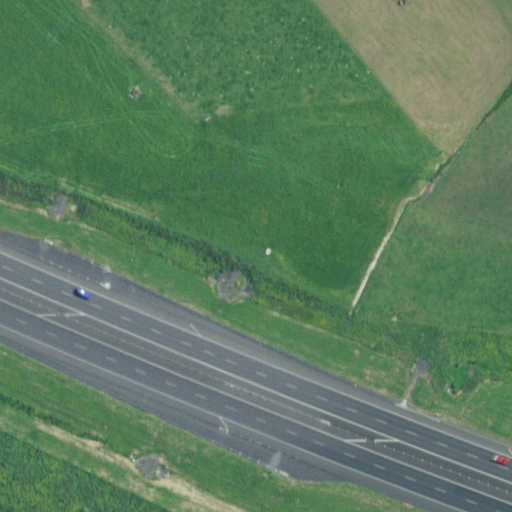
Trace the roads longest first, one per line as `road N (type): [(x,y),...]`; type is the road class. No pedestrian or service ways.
road 1 (motorway): [(0,264),(511,467)]
road 2 (motorway): [(499,511),(0,312)]
